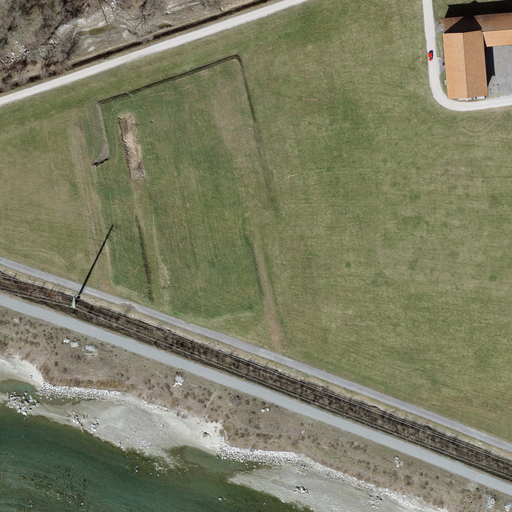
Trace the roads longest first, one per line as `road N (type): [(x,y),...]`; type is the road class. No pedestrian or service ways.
road 1 (unclassified): [(511,490),(0,298)]
road 2 (track): [(0,260),(511,448)]
road 3 (track): [(294,0),(0,101)]
road 4 (track): [(511,101),(453,106),(437,95),(427,0)]
